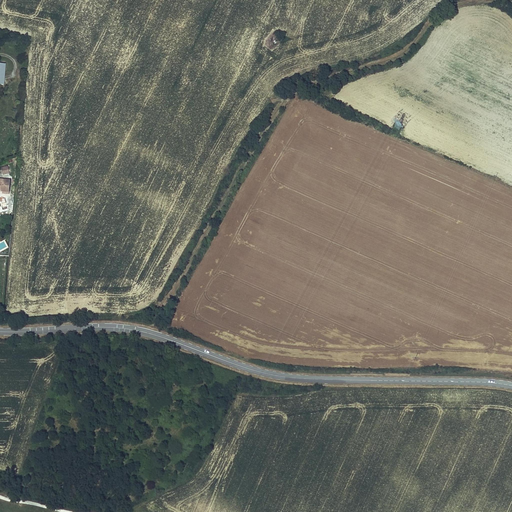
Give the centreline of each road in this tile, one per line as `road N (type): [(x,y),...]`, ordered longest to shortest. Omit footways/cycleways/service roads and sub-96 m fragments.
road 1 (tertiary): [(0,331),(120,327),(290,378),(511,385)]
road 2 (track): [(147,332),(281,100),(303,85),(398,55),(441,10),(474,0)]
